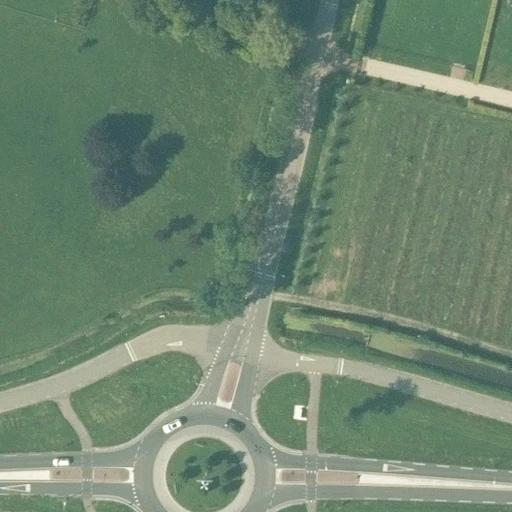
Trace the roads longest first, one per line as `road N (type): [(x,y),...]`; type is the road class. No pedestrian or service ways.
road 1 (tertiary): [(242,347),(330,0)]
road 2 (unclassified): [(511,415),(242,347)]
road 3 (unclassified): [(242,347),(184,338),(151,344),(0,403)]
road 4 (primary): [(420,484),(261,459)]
road 5 (primary): [(260,494),(420,484)]
road 6 (primary): [(148,454),(52,462),(0,476)]
road 7 (primary): [(0,480),(146,491)]
